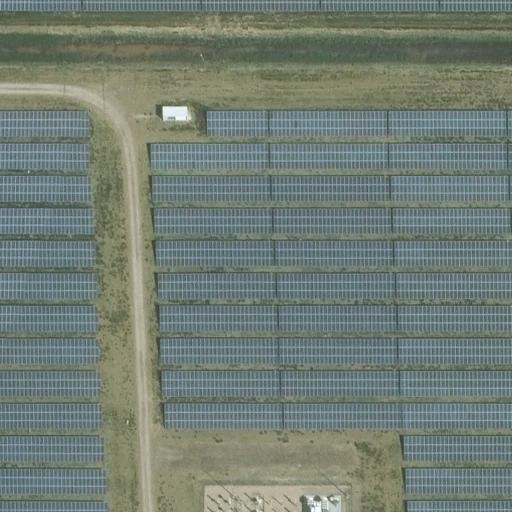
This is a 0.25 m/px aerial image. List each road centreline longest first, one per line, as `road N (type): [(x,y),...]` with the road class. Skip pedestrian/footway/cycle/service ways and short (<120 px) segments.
road 1 (track): [(150,511),(123,122),(100,92),(0,87)]
road 2 (track): [(347,456),(146,456)]
